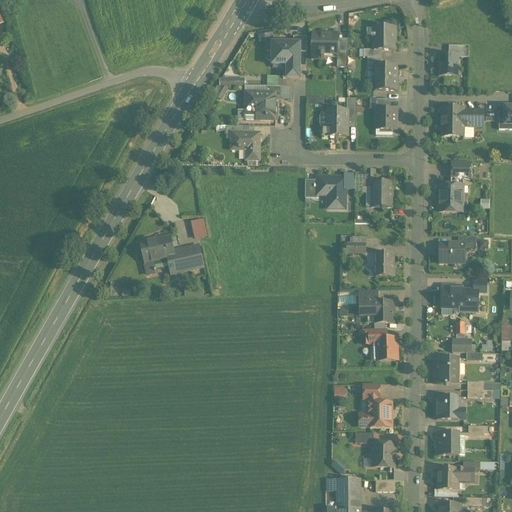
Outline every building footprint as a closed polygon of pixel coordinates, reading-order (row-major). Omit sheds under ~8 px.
[(395,28),(375,28),(375,37),(371,37),(371,39),(373,39),(373,50),(373,51),(380,52),(395,51),(395,28)] [(323,35),(312,35),(312,60),(321,60),(321,62),(324,62),(324,56),(337,56),(338,56),(338,52),(338,34),(337,34),(337,36),(323,36),(323,35)] [(300,45),(272,44),(272,65),(288,65),(288,79),(299,79),(300,53),(300,45)] [(373,50),(363,50),(363,58),(366,58),(381,58),(380,52),(373,51),(373,50)] [(348,52),(338,52),(338,56),(337,56),(337,68),(347,68),(348,52)] [(458,56),(439,56),(438,78),(458,78),(458,56)] [(381,58),(366,58),(366,71),(374,71),(374,67),(381,66),(381,58)] [(396,67),(381,66),(374,67),(374,71),(376,70),(376,82),(374,82),(373,92),(395,92),(396,67)] [(228,99),(228,86),(246,87),(246,79),(219,78),(219,99),(228,99)] [(281,88),(265,88),(265,93),(276,93),(276,97),(281,97),(281,88)] [(265,93),(245,93),(245,111),(256,111),(256,120),(260,120),(260,122),(268,122),(269,121),(276,121),(276,97),(276,93),(265,93)] [(511,106),(503,107),(503,127),(511,127),(511,106)] [(356,109),(346,109),(346,112),(346,126),(356,126),(356,109)] [(464,110),(442,110),(441,138),(463,138),(463,128),(471,128),(483,128),(483,112),(463,112),(464,110)] [(397,111),(376,111),(376,131),(397,131),(397,111)] [(346,112),(327,112),(328,138),(346,138),(346,126),(346,112)] [(242,128),(226,127),(226,139),(230,139),(231,134),(242,134),(242,128)] [(471,128),(463,128),(463,138),(463,139),(471,139),(471,128)] [(242,134),(231,134),(230,139),(230,150),(248,150),(247,162),(259,162),(259,144),(257,144),(257,136),(259,136),(259,135),(242,134)] [(470,165),(452,164),(452,178),(449,178),(449,186),(462,187),(463,187),(463,179),(470,179),(470,165)] [(326,196),(326,210),(346,210),(346,179),(317,179),(317,182),(317,196),(326,196)] [(317,196),(317,182),(305,182),(305,199),(317,199),(317,196)] [(393,184),(371,184),(371,209),(393,209),(393,184)] [(449,186),(439,186),(439,204),(438,203),(438,213),(461,214),(462,205),(464,203),(464,197),(462,195),(462,187),(449,186)] [(208,219),(192,221),(195,239),(210,237),(208,219)] [(169,237),(139,244),(146,277),(155,275),(154,271),(152,271),(151,264),(163,261),(165,269),(174,267),(171,253),(172,253),(169,237)] [(476,238),(458,238),(458,245),(465,245),(464,249),(476,249),(476,238)] [(352,245),(347,245),(347,255),(366,255),(366,245),(352,245)] [(458,245),(440,245),(439,265),(464,265),(467,262),(467,258),(464,255),(464,249),(465,245),(458,245)] [(172,253),(171,253),(174,267),(189,264),(190,270),(194,269),(195,271),(202,270),(197,248),(172,253)] [(393,256),(375,255),(374,277),(394,278),(395,269),(392,269),(393,256)] [(461,287),(442,287),(441,309),(460,309),(459,313),(477,313),(478,291),(461,291),(461,287)] [(377,292),(359,293),(359,305),(373,305),(373,304),(377,304),(377,292)] [(373,304),(373,305),(359,305),(360,317),(373,317),(374,325),(393,324),(392,303),(377,304),(373,304)] [(464,324),(456,323),(456,335),(464,336),(464,324)] [(369,331),(361,332),(362,344),(370,344),(369,331)] [(385,331),(369,331),(370,344),(370,347),(377,347),(377,341),(386,341),(385,331)] [(471,341),(453,340),(452,354),(466,355),(470,355),(471,341)] [(386,341),(377,341),(377,347),(377,362),(396,361),(396,341),(386,341)] [(470,355),(466,355),(466,363),(482,363),(482,355),(470,355)] [(458,360),(434,360),(434,385),(445,385),(445,386),(447,386),(447,385),(458,386),(458,385),(457,385),(457,361),(458,361),(458,360)] [(483,384),(467,384),(467,392),(483,392),(483,384)] [(336,386),(336,401),(346,401),(346,386),(336,386)] [(379,386),(363,386),(363,401),(364,401),(368,401),(378,401),(379,401),(379,386)] [(483,392),(467,392),(467,400),(483,400),(483,392)] [(457,399),(436,398),(435,421),(457,422),(457,421),(465,421),(465,412),(457,412),(457,399)] [(379,405),(378,401),(368,401),(368,416),(361,416),(359,418),(359,426),(361,428),(368,428),(368,429),(391,429),(391,420),(392,419),(392,414),(391,413),(391,404),(379,405)] [(484,428),(468,428),(468,436),(484,436),(484,428)] [(458,435),(437,434),(437,457),(458,457),(458,435)] [(373,435),(355,435),(355,445),(373,445),(373,435)] [(373,445),(373,453),(371,455),(371,460),(373,462),(376,462),(376,469),(393,469),(394,445),(373,445)] [(341,476),(347,470),(338,460),(332,466),(341,476)] [(480,464),(464,464),(464,471),(474,472),(479,472),(479,471),(480,464)] [(458,471),(439,470),(438,491),(457,492),(457,483),(458,471)] [(474,472),(464,471),(458,471),(457,483),(473,483),(474,472)] [(395,482),(376,482),(376,494),(395,493),(395,482)] [(359,483),(336,483),(335,503),(337,503),(354,504),(354,499),(360,499),(359,483)] [(354,504),(337,503),(336,511),(359,511),(360,499),(354,499),(354,504)] [(482,500),(466,500),(466,508),(481,508),(482,500)]
